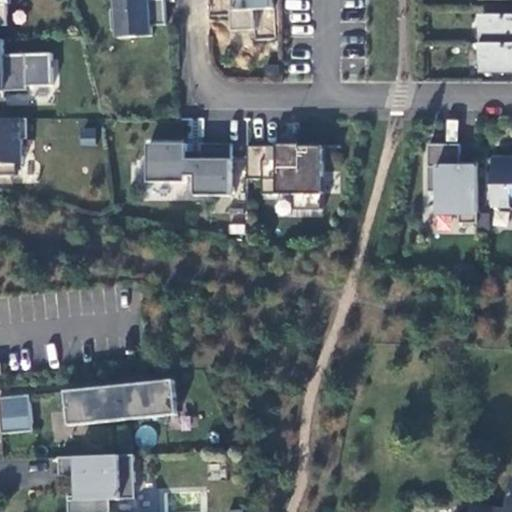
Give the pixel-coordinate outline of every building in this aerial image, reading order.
[(0,0),(0,27),(10,27),(9,6),(14,6),(13,0),(0,0)] [(117,0),(118,12),(113,12),(114,33),(132,32),(132,40),(154,38),(154,28),(169,27),(167,0),(146,1),(145,0),(117,0)] [(236,0),(237,12),(232,12),(233,33),(257,32),(256,12),(276,11),(274,0),(236,0)] [(511,18),(483,18),(483,46),(511,46),(511,18)] [(11,45),(0,45),(0,81),(11,82),(11,45)] [(511,46),(483,46),(483,75),(511,74),(511,46)] [(30,121),(0,121),(0,178),(19,178),(19,166),(25,166),(24,141),(31,141),(30,121)] [(80,127),(79,144),(94,145),(95,129),(80,127)] [(147,184),(184,185),(184,178),(193,179),(193,198),(233,200),(234,163),(188,162),(187,145),(147,143),(147,184)] [(462,165),(462,147),(430,147),(430,195),(439,195),(439,216),(461,216),(461,226),(480,226),(480,165),(462,165)] [(325,148),(297,148),(296,149),(296,162),(284,162),(284,148),(249,148),(249,181),(264,181),(264,197),(295,197),(295,212),(325,212),(325,148)] [(511,160),(495,160),(495,209),(511,209),(511,160)] [(176,382),(67,393),(70,428),(180,416),(176,382)] [(32,396),(0,399),(0,410),(2,436),(36,433),(32,396)] [(136,456),(61,459),(62,478),(78,478),(78,498),(70,498),(70,511),(111,511),(112,501),(138,501),(136,456)]
